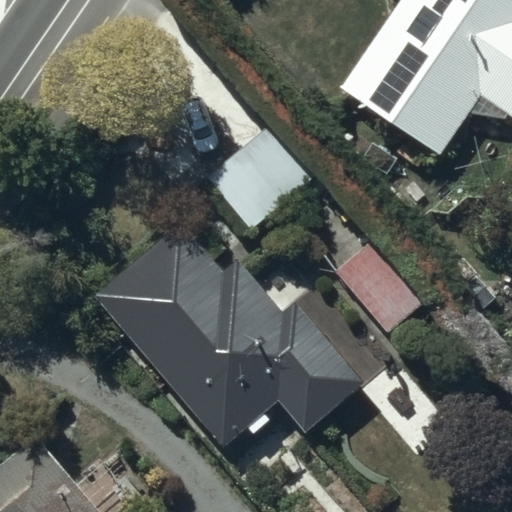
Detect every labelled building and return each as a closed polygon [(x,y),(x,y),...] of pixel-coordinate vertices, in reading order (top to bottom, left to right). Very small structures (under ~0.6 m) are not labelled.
[(511,0),(390,0),(328,92),(429,161),(469,103),(511,132),(511,0)] [(258,129),(202,175),(245,227),(302,181),(258,129)] [(172,231),(86,300),(207,453),(264,408),(286,435),(342,391),(279,313),(269,321),(224,264),(208,276),(172,231)] [(355,244),(327,269),(386,331),(413,306),(355,244)] [(113,511),(49,438),(0,480),(0,511),(113,511)]
